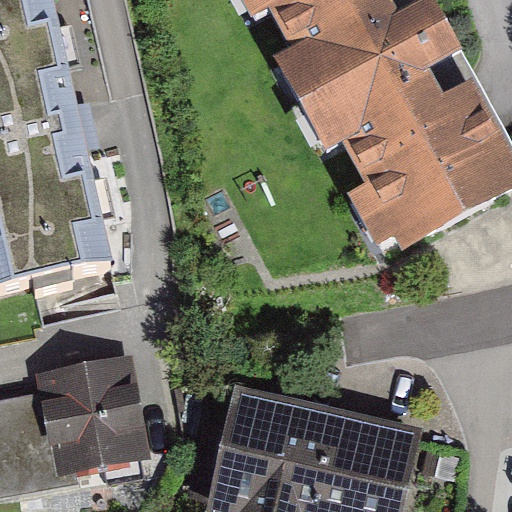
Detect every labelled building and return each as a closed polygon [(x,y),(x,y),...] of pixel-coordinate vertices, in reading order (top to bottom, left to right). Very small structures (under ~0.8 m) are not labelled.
[(56,0),(0,0),(0,299),(120,272),(56,0)] [(240,0),(316,141),(458,59),(426,0),(240,0)] [(402,278),(511,214),(511,144),(458,59),(316,141),(402,278)] [(146,463),(127,368),(42,389),(45,404),(0,411),(0,505),(65,494),(64,483),(146,463)] [(399,511),(415,448),(240,406),(213,511),(399,511)]
